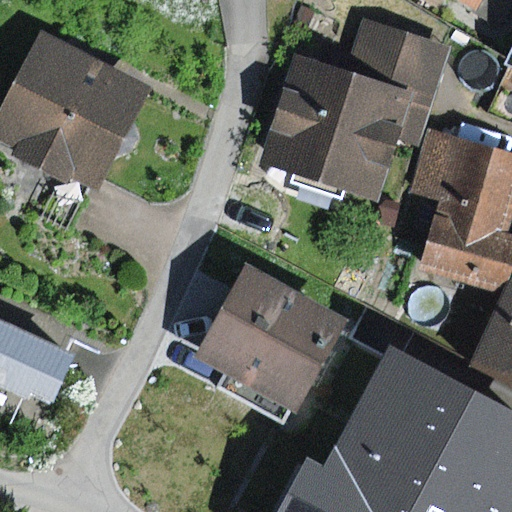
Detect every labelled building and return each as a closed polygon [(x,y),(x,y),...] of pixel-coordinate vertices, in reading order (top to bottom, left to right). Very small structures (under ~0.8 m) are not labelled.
[(511,0),(454,0),(503,27),(511,10),(511,0)] [(348,71),(301,56),(265,168),(384,207),(409,130),(427,136),(456,48),(365,19),(348,71)] [(162,92),(47,33),(0,122),(0,141),(20,152),(16,160),(73,189),(76,183),(107,198),(162,92)] [(511,155),(432,132),(413,196),(442,203),(423,273),(501,295),(511,270),(511,155)] [(355,327),(253,270),(202,361),(227,375),(218,390),(287,428),(295,413),(304,418),(355,327)] [(511,270),(501,295),(511,300),(511,270)] [(511,300),(501,295),(467,367),(511,388),(511,300)] [(83,361),(0,323),(0,388),(36,405),(39,398),(62,408),(83,361)] [(511,511),(511,410),(387,344),(323,465),(306,456),(276,511),(511,511)]
